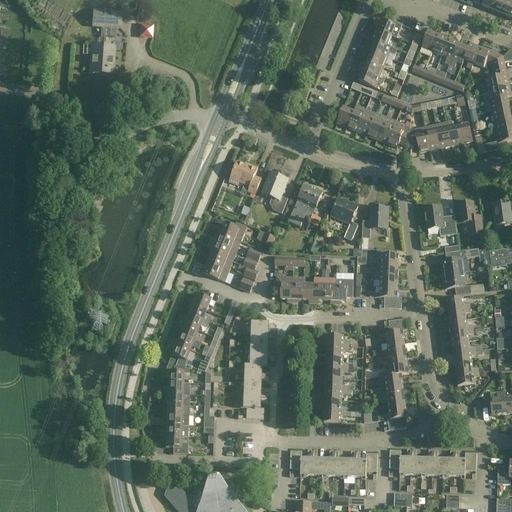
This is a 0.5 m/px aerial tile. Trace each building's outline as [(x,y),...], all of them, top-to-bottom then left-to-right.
[(492,12),(496,0),(485,0),(482,7),(492,12)] [(496,0),(492,12),(502,16),(508,0),(496,0)] [(511,0),(508,0),(502,16),(511,19),(511,0)] [(93,13),(92,29),(110,30),(110,42),(99,41),(98,47),(91,47),(89,75),(113,77),(114,52),(119,52),(119,42),(115,41),(115,30),(120,30),(121,15),(93,13)] [(380,21),(376,31),(392,37),(397,39),(403,27),(391,22),(390,25),(380,21)] [(392,37),(376,31),(371,41),(376,43),(376,42),(376,43),(388,47),(392,38),(392,37)] [(429,32),(422,49),(432,53),(439,36),(429,32)] [(412,46),(418,48),(422,38),(416,36),(412,46)] [(439,36),(432,53),(433,53),(442,57),(449,40),(439,36)] [(449,40),(442,57),(443,57),(447,59),(445,65),(450,67),(459,44),(449,40)] [(376,43),(372,52),(388,59),(390,55),(396,57),(398,51),(388,47),(376,43)] [(459,44),(450,67),(455,69),(457,63),(463,65),(464,61),(469,48),(459,45),(459,44)] [(469,48),(464,61),(465,60),(469,62),(467,68),(472,70),(474,64),(480,49),(470,45),(469,48)] [(412,46),(408,56),(414,58),(418,48),(412,46)] [(480,49),(474,64),(475,64),(485,69),(487,64),(493,66),(503,57),(491,52),(481,48),(480,49)] [(388,59),(372,52),(368,62),(384,69),(386,66),(389,67),(391,66),(393,62),(388,60),(388,59)] [(414,58),(408,56),(404,66),(410,68),(414,58)] [(503,57),(493,66),(494,70),(506,68),(505,63),(504,57),(503,57)] [(368,62),(364,72),(380,79),(384,69),(368,62)] [(490,78),(485,79),(488,90),(510,86),(507,76),(506,69),(506,68),(494,70),(493,66),(489,70),(490,78)] [(422,78),(425,72),(415,68),(412,74),(422,78)] [(380,79),(364,72),(359,83),(376,90),(377,86),(380,87),(383,86),(385,82),(380,80),(380,79)] [(425,72),(422,78),(432,82),(435,76),(425,72)] [(445,80),(435,76),(432,82),(442,86),(445,80)] [(445,80),(442,86),(452,90),(455,84),(445,80)] [(361,94),(364,89),(354,84),(351,90),(361,94)] [(455,84),(452,90),(463,94),(465,89),(459,86),(455,84)] [(393,92),(391,96),(397,99),(402,88),(396,85),(393,92)] [(510,86),(488,90),(490,101),(495,100),(507,97),(507,98),(511,97),(510,86)] [(374,93),(364,89),(361,94),(371,99),(374,93)] [(378,94),(374,93),(371,99),(381,103),(384,96),(378,94)] [(384,96),(381,103),(391,106),(394,101),(390,99),(384,96)] [(453,100),(454,106),(465,104),(464,97),(453,100)] [(495,100),(490,101),(492,111),(509,108),(507,98),(507,97),(495,100)] [(454,106),(453,100),(442,102),(443,108),(454,106)] [(394,101),(391,106),(395,108),(401,111),(404,105),(398,103),(394,101)] [(443,108),(442,102),(431,104),(433,110),(443,108)] [(431,104),(421,107),(422,113),(433,110),(431,104)] [(404,105),(401,111),(412,115),(412,108),(404,105)] [(356,107),(354,113),(347,130),(357,134),(366,111),(356,107)] [(509,108),(492,111),(492,112),(493,113),(495,122),(511,118),(509,108)] [(347,130),(354,113),(344,109),(337,126),(347,130)] [(366,111),(357,134),(367,138),(376,115),(366,111)] [(376,115),(367,138),(377,142),(386,119),(382,117),(376,115)] [(496,128),(492,129),(493,133),(511,129),(511,120),(511,119),(511,118),(495,122),(495,123),(496,128)] [(396,123),(386,119),(377,142),(387,146),(394,130),(396,123)] [(462,146),(459,129),(454,130),(453,123),(447,124),(448,129),(448,131),(452,148),(462,146)] [(465,127),(459,129),(462,146),(473,144),(470,126),(469,127),(468,124),(464,125),(465,127)] [(436,127),(426,129),(431,153),(441,150),(438,133),(437,133),(436,127)] [(408,148),(408,149),(409,149),(418,147),(420,155),(431,153),(426,129),(415,132),(410,133),(410,136),(409,136),(408,148)] [(448,131),(448,129),(444,130),(444,132),(438,133),(441,150),(452,148),(448,131)] [(495,143),(483,146),(485,154),(509,149),(507,142),(511,141),(511,129),(493,133),(495,143)] [(404,134),(394,130),(387,146),(398,150),(400,145),(408,149),(408,148),(409,136),(404,134)] [(237,165),(229,185),(237,188),(238,186),(244,188),(242,192),(255,197),(261,182),(254,179),(257,171),(249,168),(249,169),(237,165)] [(470,177),(475,189),(488,184),(483,172),(470,177)] [(270,175),(265,188),(269,190),(266,197),(273,200),(271,206),(275,208),(273,213),(282,216),(288,202),(281,199),(288,183),(279,179),(279,178),(270,175)] [(304,187),(288,224),(299,228),(306,212),(312,214),(313,214),(315,210),(315,211),(322,195),(304,187)] [(337,202),(330,218),(349,226),(343,240),(351,243),(357,228),(356,226),(351,224),(357,208),(349,205),(349,207),(337,202)] [(509,204),(492,206),(495,227),(511,225),(509,204)] [(477,251),(485,251),(483,236),(481,222),(475,223),(472,205),(458,207),(461,226),(467,225),(469,238),(475,237),(477,251)] [(363,223),(362,240),(368,241),(369,230),(386,231),(387,223),(385,223),(385,211),(384,210),(384,209),(383,208),(378,207),(377,208),(377,210),(370,210),(369,223),(363,223)] [(430,210),(425,210),(427,231),(439,230),(440,238),(450,237),(450,236),(458,235),(457,225),(449,226),(448,222),(443,222),(441,208),(436,209),(436,207),(429,208),(430,210)] [(321,219),(313,216),(310,224),(317,227),(321,219)] [(219,231),(218,235),(230,240),(241,244),(247,230),(236,226),(234,230),(225,225),(222,232),(219,231)] [(230,240),(218,235),(216,239),(218,240),(216,246),(236,255),(241,244),(230,240)] [(266,236),(262,245),(271,249),(274,239),(266,236)] [(315,258),(316,258),(322,244),(316,241),(309,258),(310,258),(315,258)] [(236,255),(216,246),(214,252),(211,251),(209,255),(231,264),(233,264),(236,255)] [(511,282),(508,283),(509,291),(511,291),(511,249),(498,252),(490,253),(491,263),(499,262),(506,262),(506,266),(511,264),(511,282)] [(262,253),(258,251),(257,252),(251,250),(247,259),(258,263),(261,255),(262,253)] [(485,251),(477,251),(464,253),(465,261),(479,259),(479,258),(485,257),(485,251)] [(361,259),(358,259),(358,266),(367,267),(368,252),(361,252),(361,259)] [(439,254),(425,257),(426,263),(440,260),(439,254)] [(231,264),(209,255),(208,259),(210,260),(208,266),(229,274),(233,264),(231,264)] [(380,267),(397,268),(398,257),(375,256),(375,261),(380,261),(380,267)] [(293,273),(293,265),(293,260),(289,260),(289,259),(275,259),(275,268),(286,269),(285,272),(293,273)] [(255,272),(258,265),(246,260),(243,269),(247,271),(247,270),(254,273),(255,272)] [(445,277),(465,275),(464,264),(461,264),(461,260),(441,263),(442,273),(444,273),(445,277)] [(229,274),(208,266),(206,271),(203,270),(201,275),(224,285),(229,274)] [(375,274),(375,277),(397,278),(397,268),(380,267),(380,274),(375,274)] [(244,278),(255,283),(259,274),(255,272),(254,273),(247,270),(247,271),(244,278)] [(465,275),(445,277),(445,280),(443,280),(445,290),(465,288),(464,284),(466,284),(465,275)] [(397,278),(375,277),(374,283),(380,283),(379,288),(397,288),(397,278)] [(292,304),(293,279),(275,278),(275,285),(281,286),(281,301),(287,301),(287,304),(292,304)] [(293,279),(292,304),(297,305),(297,302),(303,302),(303,290),(303,286),(303,279),(293,279)] [(244,280),(239,291),(250,295),(255,284),(244,280)] [(314,284),(314,287),(313,302),(313,305),(318,306),(318,302),(324,303),(325,281),(314,280),(314,284)] [(325,281),(324,303),(330,303),(330,306),(335,306),(335,294),(336,281),(332,281),(325,281)] [(335,294),(335,306),(339,306),(340,303),(346,303),(346,299),(353,300),(353,299),(353,282),(342,282),(336,281),(335,294)] [(303,290),(303,302),(309,302),(309,305),(313,305),(313,302),(314,287),(303,286),(303,290)] [(484,295),(483,286),(469,287),(470,296),(484,295)] [(397,288),(379,288),(379,296),(374,295),(374,300),(384,300),(396,300),(397,288)] [(209,307),(212,309),(214,304),(196,296),(193,303),(190,302),(189,305),(206,312),(206,313),(209,307)] [(465,305),(464,299),(447,301),(449,311),(471,309),(475,308),(474,304),(467,305),(465,305)] [(384,308),(380,307),(380,311),(401,312),(401,300),(396,300),(384,300),(384,308)] [(206,312),(189,305),(187,310),(189,311),(187,317),(209,326),(211,319),(204,316),(206,312)] [(449,311),(450,322),(467,321),(466,314),(472,314),(471,309),(449,311)] [(231,323),(235,312),(230,310),(226,321),(231,323)] [(209,326),(187,317),(185,323),(182,321),(180,326),(197,333),(199,327),(207,330),(209,326)] [(389,326),(390,334),(403,332),(408,331),(406,320),(385,323),(385,324),(385,327),(389,326)] [(468,327),(467,321),(450,322),(451,333),(474,331),(473,327),(468,327)] [(243,367),(242,410),(245,410),(245,421),(263,422),(263,411),(259,411),(260,405),(266,406),(267,396),(260,396),(260,384),(267,384),(268,375),(261,375),(261,368),(266,368),(266,362),(273,362),(274,352),(266,352),(267,340),(274,340),(274,331),(267,331),(267,324),(250,324),(248,367),(243,367)] [(197,333),(180,326),(178,330),(181,331),(179,337),(189,341),(193,343),(197,333)] [(218,329),(214,339),(218,341),(219,341),(223,331),(218,329)] [(484,329),(474,331),(451,333),(453,343),(469,342),(469,336),(474,335),(485,334),(484,329)] [(388,344),(404,341),(403,332),(390,334),(386,334),(384,334),(381,335),(382,339),(387,338),(388,344)] [(189,341),(179,337),(177,342),(174,341),(172,346),(189,353),(191,348),(198,351),(201,346),(193,343),(189,341)] [(326,348),(349,349),(349,345),(343,345),(344,338),(327,338),(326,348)] [(215,351),(219,341),(218,341),(214,339),(210,349),(213,351),(215,351)] [(384,355),(405,353),(404,341),(388,344),(388,351),(383,352),(384,355)] [(453,344),(454,355),(477,352),(476,348),(470,349),(469,342),(453,343),(453,344)] [(189,353),(172,346),(170,350),(173,351),(167,366),(178,368),(181,361),(185,363),(189,353)] [(349,349),(326,348),(326,359),(343,359),(343,354),(348,354),(349,349)] [(210,361),(215,351),(213,351),(210,349),(206,359),(209,361),(210,361)] [(482,352),(477,352),(454,355),(455,366),(472,364),(471,358),(471,357),(482,356),(482,352)] [(407,364),(405,353),(384,355),(385,361),(390,360),(391,366),(407,364)] [(326,359),(325,370),(348,371),(353,371),(353,365),(343,365),(343,359),(326,359)] [(386,373),(387,377),(403,376),(408,375),(407,364),(391,366),(391,372),(386,373)] [(472,364),(455,366),(457,377),(479,374),(479,369),(473,370),(472,364)] [(175,374),(164,374),(164,379),(167,379),(167,385),(182,385),(183,375),(188,375),(189,370),(175,368),(175,374)] [(348,371),(325,370),(325,381),(342,381),(342,376),(348,376),(348,371)] [(479,374),(457,377),(458,388),(475,385),(475,379),(480,378),(479,374)] [(404,386),(403,376),(387,377),(380,378),(381,382),(386,382),(386,388),(404,386)] [(342,381),(325,381),(325,391),(347,392),(355,393),(355,388),(342,388),(342,381)] [(182,385),(167,385),(167,391),(164,391),(164,396),(189,396),(189,386),(182,385)] [(383,399),(405,397),(404,386),(386,388),(387,394),(382,395),(383,399)] [(347,392),(325,391),(324,402),(341,403),(342,397),(347,397),(347,392)] [(502,393),(498,393),(490,394),(491,400),(492,417),(504,416),(502,393)] [(502,393),(504,416),(511,415),(511,398),(506,399),(506,393),(502,393)] [(189,396),(164,396),(164,400),(167,400),(166,406),(189,407),(189,396)] [(389,409),(407,407),(405,397),(383,399),(383,400),(383,404),(388,404),(389,409)] [(324,402),(324,413),(346,414),(351,414),(351,410),(348,410),(348,408),(341,408),(341,403),(324,402)] [(189,407),(166,406),(166,413),(163,413),(163,417),(173,418),(181,418),(188,418),(188,414),(189,407)] [(224,406),(223,415),(236,415),(236,407),(224,406)] [(388,421),(405,419),(408,419),(407,407),(389,409),(390,416),(385,417),(386,422),(388,421)] [(346,414),(324,413),(323,424),(340,425),(341,419),(346,419),(346,414)] [(364,415),(364,424),(373,423),(372,414),(365,414),(364,415)] [(188,429),(188,418),(181,418),(173,418),(163,417),(163,422),(166,422),(166,428),(188,429)] [(214,419),(209,418),(209,419),(204,418),(204,429),(214,430),(214,419)] [(405,419),(388,421),(389,429),(385,429),(385,431),(385,432),(407,430),(405,419)] [(188,429),(166,428),(166,434),(163,434),(162,439),(180,439),(187,440),(188,429)] [(180,439),(162,439),(162,443),(165,443),(165,450),(173,450),(172,456),(187,457),(187,445),(180,445),(180,439)] [(301,459),(301,472),(301,478),(312,478),(312,452),(308,452),(308,460),(301,459)] [(316,452),(312,452),(312,478),(323,478),(323,460),(316,460),(316,452)] [(400,459),(399,471),(399,477),(411,478),(412,452),(407,452),(406,459),(400,459)] [(412,452),(411,478),(422,478),(423,460),(415,460),(415,452),(412,452)] [(323,460),(323,478),(334,479),(334,453),(329,453),(329,460),(323,460)] [(334,453),(334,479),(344,479),(345,461),(338,461),(338,453),(334,453)] [(399,471),(400,459),(400,453),(389,453),(389,471),(399,471)] [(423,460),(422,478),(433,478),(434,453),(428,453),(428,460),(423,460)] [(434,453),(433,478),(444,479),(444,460),(437,460),(437,453),(434,453)] [(444,460),(444,479),(454,479),(454,454),(450,453),(450,461),(444,460)] [(301,472),(301,459),(302,455),(291,454),(290,472),(301,472)] [(350,461),(345,461),(344,479),(355,480),(355,454),(351,454),(350,461)] [(360,454),(355,454),(355,480),(365,480),(366,474),(366,457),(366,456),(366,462),(359,461),(360,454)] [(454,454),(454,479),(464,479),(464,473),(465,461),(458,461),(458,454),(454,454)] [(465,455),(465,461),(464,473),(475,474),(476,456),(465,455)] [(377,457),(366,457),(366,474),(376,474),(377,457)] [(511,462),(510,463),(510,469),(498,468),(498,487),(510,488),(510,481),(511,480),(511,462)] [(243,511),(234,501),(237,491),(230,484),(220,486),(217,482),(206,484),(205,488),(195,490),(193,499),(179,484),(168,486),(164,497),(177,511),(243,511)] [(395,496),(395,502),(406,503),(406,509),(412,509),(413,497),(395,496)]
